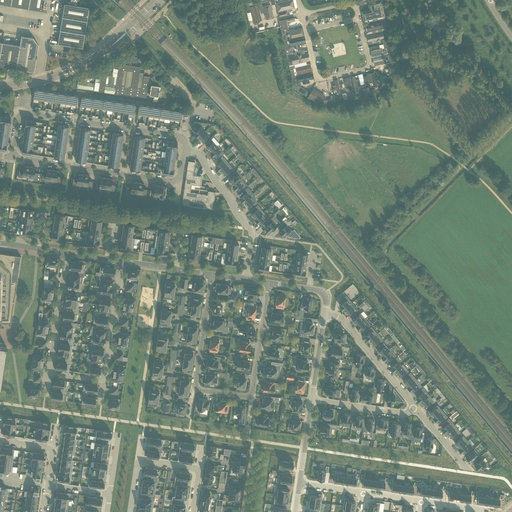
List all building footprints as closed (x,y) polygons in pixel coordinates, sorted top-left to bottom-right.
[(0,0),(0,4),(29,9),(29,0),(0,0)] [(29,0),(29,9),(46,12),(48,0),(29,0)] [(248,3),(244,4),(245,10),(250,9),(249,6),(254,4),(255,5),(259,4),(259,8),(263,7),(262,3),(261,0),(248,3)] [(293,0),(286,0),(276,3),(278,11),(295,7),(293,0)] [(370,10),(362,12),(364,22),(367,21),(367,22),(369,21),(380,18),(384,17),(382,7),(380,0),(368,3),(370,10)] [(64,4),(62,17),(87,21),(89,8),(76,6),(64,4)] [(271,4),(263,6),(266,19),(274,17),(271,4)] [(258,5),(250,7),(253,22),(261,20),(258,5)] [(62,17),(60,30),(85,35),(87,21),(62,17)] [(381,22),(365,26),(366,34),(387,29),(385,20),(384,17),(380,18),(381,22)] [(295,21),(294,18),(280,21),(279,21),(280,28),(281,30),(284,29),(288,28),(287,22),(295,21)] [(440,26),(434,29),(437,37),(448,32),(443,22),(442,22),(440,26)] [(302,28),(288,31),(290,40),(304,37),(302,28)] [(85,35),(60,30),(58,44),(82,48),(85,35)] [(0,65),(0,66),(34,71),(36,58),(35,58),(36,55),(37,55),(38,45),(33,38),(21,36),(20,46),(2,43),(0,55),(0,65)] [(305,38),(289,42),(291,48),(306,44),(305,38)] [(390,42),(389,39),(385,39),(382,40),(384,48),(387,48),(389,55),(392,54),(390,42)] [(283,42),(286,54),(290,53),(295,52),(294,47),(289,48),(287,41),(283,42)] [(374,54),(371,54),(372,58),(387,54),(386,51),(383,52),(382,49),(373,50),(374,54)] [(310,60),(308,53),(305,54),(304,51),(294,53),(294,56),(291,57),(293,64),(310,60)] [(387,64),(382,65),(383,69),(388,68),(395,66),(392,54),(389,55),(391,63),(387,63),(387,64)] [(128,62),(131,65),(132,62),(136,63),(137,57),(128,56),(128,62)] [(387,56),(373,59),(374,66),(383,64),(386,63),(385,60),(388,59),(387,56)] [(95,84),(94,91),(104,92),(105,86),(115,87),(115,94),(120,94),(146,98),(147,93),(148,93),(150,93),(149,95),(158,96),(160,86),(151,85),(151,87),(148,86),(148,85),(148,80),(149,77),(148,77),(144,76),(143,78),(142,89),(141,89),(139,89),(142,73),(143,73),(144,73),(145,69),(142,69),(142,67),(131,66),(131,65),(128,62),(124,64),(124,65),(119,64),(118,69),(113,68),(112,76),(96,74),(95,82),(99,83),(99,84),(95,84)] [(288,65),(291,77),(295,76),(297,76),(296,73),(294,73),(293,69),(295,68),(294,64),(292,64),(288,65)] [(296,69),(298,76),(312,73),(310,65),(296,69)] [(377,86),(374,73),(367,75),(369,84),(372,84),(373,86),(377,86)] [(314,80),(312,74),(297,77),(298,83),(302,82),(303,85),(310,83),(309,81),(314,80)] [(378,74),(376,78),(383,83),(379,88),(381,89),(387,79),(378,74)] [(295,76),(291,77),(294,89),(301,93),(304,95),(307,91),(301,87),(300,83),(299,83),(296,84),(295,76)] [(356,80),(355,77),(352,77),(355,92),(358,91),(357,87),(360,87),(359,80),(356,80)] [(353,90),(350,78),(344,79),(346,89),(350,88),(350,91),(353,90)] [(85,92),(85,88),(92,89),(93,84),(77,81),(76,91),(85,92)] [(362,92),(354,94),(355,98),(356,97),(367,95),(365,88),(364,89),(361,89),(362,92)] [(313,89),(308,98),(319,105),(325,96),(313,89)] [(342,93),(342,96),(343,100),(344,100),(347,99),(355,98),(354,94),(354,92),(351,92),(351,94),(347,95),(346,93),(342,93)] [(198,138),(204,132),(200,127),(194,133),(198,138)] [(205,133),(204,132),(198,138),(202,142),(208,136),(205,133)] [(217,146),(211,140),(206,143),(208,145),(208,146),(206,147),(210,152),(217,146)] [(217,146),(210,152),(213,155),(214,156),(216,155),(218,157),(223,153),(217,146)] [(226,165),(228,163),(224,159),(222,160),(215,166),(219,170),(226,165)] [(228,163),(226,165),(219,170),(223,175),(227,172),(229,174),(234,170),(228,163)] [(28,177),(30,167),(24,166),(23,171),(19,171),(18,177),(23,178),(23,176),(28,177)] [(34,173),(35,168),(30,167),(28,177),(33,178),(33,179),(38,180),(38,174),(34,173)] [(185,179),(201,181),(202,176),(193,175),(194,168),(187,167),(185,179)] [(52,170),(47,169),(46,175),(42,174),(42,180),(45,181),(45,179),(51,180),(52,170)] [(58,171),(52,170),(51,180),(56,181),(56,183),(60,183),(61,177),(57,176),(58,171)] [(239,180),(242,177),(237,170),(230,175),(232,177),(232,178),(228,181),(232,186),(239,180)] [(82,185),(84,175),(78,174),(77,179),(73,179),(72,185),(77,186),(77,184),(82,185)] [(89,181),(89,176),(84,175),(82,185),(87,186),(87,187),(92,188),(93,182),(89,181)] [(106,178),(101,177),(100,183),(97,182),(96,188),(99,189),(100,187),(105,188),(106,178)] [(239,180),(232,186),(233,186),(232,186),(234,189),(235,188),(236,190),(240,187),(242,189),(247,185),(241,179),(243,177),(242,177),(239,180)] [(112,179),(106,178),(105,188),(110,189),(110,191),(114,191),(115,185),(111,184),(112,179)] [(184,188),(191,189),(191,185),(200,186),(201,181),(185,179),(184,188)] [(136,193),(138,183),(132,182),(132,187),(127,187),(126,193),(131,194),(131,192),(136,193)] [(147,190),(143,189),(144,184),(138,183),(136,193),(142,194),(141,195),(146,196),(147,190)] [(161,186),(155,185),(154,191),(150,190),(149,196),(154,197),(154,196),(159,196),(161,186)] [(166,187),(161,186),(159,196),(164,197),(164,199),(169,199),(170,193),(165,192),(166,187)] [(243,202),(250,197),(253,194),(247,187),(243,191),(244,193),(245,194),(240,198),(241,200),(243,202)] [(184,188),(183,196),(198,199),(199,194),(190,193),(191,189),(184,188)] [(199,194),(198,199),(213,201),(215,192),(208,191),(207,195),(199,194)] [(245,205),(246,205),(247,207),(249,205),(251,208),(257,203),(255,200),(256,200),(252,195),(253,194),(250,197),(243,202),(244,203),(243,203),(245,205)] [(189,202),(197,203),(198,199),(183,196),(181,205),(188,206),(189,202)] [(198,199),(197,203),(206,205),(205,209),(212,210),(213,201),(198,199)] [(261,214),(263,212),(257,205),(253,209),(254,211),(255,211),(251,215),(253,217),(255,219),(261,214)] [(20,209),(19,215),(22,216),(32,217),(33,211),(20,209)] [(263,212),(261,214),(255,219),(259,224),(260,222),(262,225),(269,219),(263,212)] [(55,214),(54,220),(64,222),(67,223),(68,216),(55,214)] [(269,224),(265,227),(269,232),(277,225),(274,221),(276,219),(273,216),(267,222),(268,224),(269,224)] [(89,219),(88,226),(91,226),(101,227),(102,221),(89,219)] [(282,229),(279,231),(283,236),(286,234),(288,236),(289,237),(298,239),(300,237),(294,230),(292,232),(287,225),(288,224),(285,220),(279,226),(282,229)] [(18,221),(18,228),(20,228),(30,229),(31,223),(21,222),(18,221)] [(53,227),(52,233),(65,235),(66,228),(63,228),(53,227)] [(157,229),(156,236),(169,237),(170,231),(157,229)] [(87,231),(86,238),(99,240),(100,233),(90,232),(87,231)] [(52,233),(51,239),(64,241),(65,235),(52,233)] [(192,234),(191,241),(201,242),(204,243),(205,236),(192,234)] [(156,236),(155,242),(168,244),(169,237),(156,236)] [(122,237),(121,243),(134,245),(135,238),(132,238),(122,237)] [(86,238),(85,244),(98,246),(99,240),(86,238)] [(155,242),(155,248),(167,250),(168,244),(155,242)] [(121,243),(120,249),(133,251),(134,245),(121,243)] [(261,248),(261,253),(270,255),(272,255),(274,246),(267,245),(266,248),(261,248)] [(155,248),(154,254),(166,256),(167,250),(155,248)] [(295,250),(294,258),(295,258),(307,260),(307,254),(303,254),(304,251),(295,250)] [(0,323),(11,324),(21,256),(16,256),(0,253),(0,323)] [(189,253),(188,259),(198,261),(201,261),(202,255),(199,254),(189,253)] [(48,259),(47,265),(47,267),(56,268),(56,266),(57,267),(58,260),(48,259)] [(71,262),(70,269),(78,270),(78,273),(84,274),(85,270),(83,270),(84,265),(81,265),(82,264),(71,262)] [(96,272),(96,275),(99,276),(105,277),(106,274),(114,275),(115,269),(109,268),(110,266),(105,265),(105,267),(104,273),(100,273),(96,272)] [(139,272),(129,271),(128,277),(128,279),(137,280),(137,278),(138,278),(139,272)] [(69,281),(79,283),(79,284),(81,284),(82,284),(83,277),(84,277),(84,274),(78,273),(78,276),(70,275),(69,281)] [(99,276),(99,279),(100,279),(99,286),(112,288),(112,287),(113,281),(105,280),(105,277),(99,276)] [(166,282),(165,290),(174,291),(175,285),(175,281),(171,280),(170,282),(166,282)] [(202,292),(203,284),(200,283),(200,281),(196,280),(195,284),(193,284),(192,289),(194,290),(194,291),(202,292)] [(69,281),(68,287),(76,289),(75,292),(81,292),(82,289),(80,289),(81,284),(79,284),(79,283),(69,281)] [(229,293),(230,287),(227,287),(228,285),(217,284),(216,291),(229,293)] [(97,291),(96,295),(103,296),(103,293),(111,294),(112,288),(99,286),(102,286),(101,292),(97,291)] [(259,290),(248,288),(247,295),(249,295),(249,298),(255,299),(256,296),(258,296),(259,290)] [(174,291),(165,290),(163,298),(173,299),(174,291)] [(67,293),(66,300),(79,301),(80,302),(81,296),(81,292),(75,292),(75,295),(67,293)] [(43,293),(42,299),(42,301),(46,302),(46,300),(48,300),(52,301),(52,298),(53,294),(43,293)] [(277,296),(276,307),(283,308),(284,306),(286,307),(287,301),(285,301),(285,295),(279,294),(279,297),(277,296)] [(96,295),(96,298),(97,298),(100,299),(99,304),(109,306),(110,300),(102,299),(103,296),(96,295)] [(343,302),(339,305),(343,310),(350,305),(352,303),(351,302),(346,296),(341,300),(343,302)] [(190,300),(189,307),(192,307),(200,308),(201,299),(197,298),(191,297),(190,300)] [(310,310),(312,299),(306,298),(305,300),(302,300),(301,307),(304,307),(304,309),(310,310)] [(66,300),(65,306),(73,307),(72,310),(79,311),(79,308),(78,308),(79,301),(66,300)] [(221,314),(221,310),(223,310),(224,302),(217,301),(217,304),(214,304),(213,308),(212,312),(213,312),(213,313),(221,314)] [(350,305),(343,310),(347,314),(348,313),(350,315),(357,310),(352,303),(350,305)] [(94,310),(94,313),(100,314),(100,311),(108,313),(109,306),(99,304),(97,304),(96,310),(94,310)] [(256,307),(248,305),(246,319),(252,320),(253,317),(254,317),(256,307)] [(189,307),(188,313),(191,314),(190,317),(195,318),(195,315),(199,315),(200,308),(192,307),(189,307)] [(167,311),(167,309),(162,308),(161,316),(170,318),(171,312),(167,311)] [(64,312),(63,319),(76,320),(77,315),(78,315),(79,311),(72,310),(72,313),(64,312)] [(280,325),(280,322),(282,323),(284,311),(278,311),(277,314),(272,313),(270,324),(280,325)] [(39,321),(38,327),(48,328),(48,325),(48,322),(41,321),(42,313),(39,313),(38,319),(40,319),(39,321)] [(94,313),(93,317),(95,317),(94,323),(107,325),(107,319),(99,317),(100,314),(94,313)] [(356,326),(365,319),(360,314),(352,321),(355,325),(356,326)] [(170,318),(161,316),(159,324),(169,326),(170,318)] [(367,321),(365,319),(356,326),(357,328),(358,328),(360,330),(363,327),(365,328),(365,329),(370,325),(370,324),(367,321)] [(211,323),(210,328),(222,330),(222,333),(227,334),(228,327),(225,326),(225,322),(215,321),(214,323),(211,323)] [(312,335),(313,329),(314,329),(314,328),(313,328),(314,326),(312,325),(312,322),(306,321),(304,333),(312,335)] [(61,331),(74,333),(71,332),(72,326),(76,327),(77,324),(71,323),(70,326),(62,325),(61,331)] [(189,327),(188,334),(196,335),(197,326),(193,325),(192,328),(189,327)] [(254,337),(255,330),(251,329),(252,326),(240,325),(239,332),(244,332),(244,335),(254,337)] [(92,326),(91,329),(93,329),(92,336),(105,338),(105,337),(104,337),(105,331),(98,330),(98,327),(92,326)] [(38,327),(37,333),(37,335),(46,336),(46,335),(47,335),(47,332),(48,328),(38,327)] [(368,340),(376,334),(376,333),(371,327),(366,331),(368,333),(365,336),(368,340)] [(338,343),(344,344),(345,334),(342,334),(343,331),(336,330),(335,333),(334,333),(334,339),(339,340),(338,343)] [(61,331),(60,337),(68,339),(68,342),(74,342),(75,339),(73,339),(74,333),(61,331)] [(274,331),(273,334),(270,333),(270,338),(283,340),(284,332),(274,331)] [(376,334),(368,340),(372,345),(376,342),(378,345),(383,340),(382,340),(377,333),(376,334)] [(196,335),(188,334),(186,344),(191,344),(191,342),(195,342),(196,335)] [(167,338),(163,338),(163,336),(158,335),(157,343),(166,344),(167,338)] [(89,341),(89,345),(95,346),(96,343),(104,344),(105,338),(92,336),(91,342),(89,341)] [(219,339),(213,338),(212,341),(211,340),(209,351),(217,352),(219,339)] [(309,341),(303,340),(301,353),(309,354),(310,344),(309,344),(309,341)] [(249,342),(242,341),(242,344),(240,344),(239,351),(250,352),(251,346),(249,345),(249,342)] [(59,343),(58,350),(71,351),(72,346),(74,346),(74,342),(68,342),(67,345),(59,343)] [(166,344),(157,343),(155,351),(165,353),(166,344)] [(388,349),(384,344),(383,343),(379,346),(378,347),(380,349),(377,351),(381,356),(389,350),(388,349)] [(89,345),(89,348),(90,348),(89,354),(102,356),(103,350),(95,349),(95,346),(89,345)] [(340,356),(342,356),(343,350),(340,349),(341,346),(334,345),(333,348),(332,348),(331,354),(336,355),(340,356)] [(268,350),(267,357),(278,358),(282,359),(283,352),(282,352),(282,349),(277,348),(270,347),(270,350),(268,350)] [(396,356),(395,355),(390,349),(389,350),(381,356),(382,356),(381,357),(383,359),(384,358),(384,359),(385,360),(389,358),(391,360),(396,356)] [(59,350),(58,356),(65,357),(65,360),(71,361),(72,358),(70,358),(71,351),(58,350),(59,350)] [(188,354),(185,354),(184,361),(192,362),(193,352),(189,352),(188,354)] [(87,360),(86,363),(92,364),(93,361),(101,363),(102,356),(89,354),(88,360),(87,360)] [(365,363),(366,356),(363,356),(363,355),(362,355),(362,354),(359,354),(357,354),(356,360),(355,360),(356,360),(355,367),(361,368),(362,363),(365,363)] [(209,361),(207,360),(206,367),(219,369),(220,359),(218,359),(219,358),(213,357),(213,358),(210,358),(209,361)] [(394,371),(401,366),(397,361),(399,360),(397,357),(392,361),(394,364),(390,367),(394,371)] [(296,359),(295,365),(297,365),(297,369),(308,371),(309,364),(307,364),(307,361),(300,360),(298,359),(296,359)] [(57,362),(56,369),(68,370),(69,364),(71,365),(71,361),(65,360),(65,363),(57,362)] [(237,361),(236,368),(242,369),(242,368),(248,369),(249,362),(246,362),(246,361),(242,360),(241,361),(237,361)] [(329,368),(338,369),(339,364),(340,361),(334,360),(333,363),(330,362),(330,365),(329,365),(329,368)] [(192,362),(184,361),(182,370),(187,371),(187,368),(191,369),(192,362)] [(154,362),(153,370),(162,371),(163,365),(162,365),(163,363),(154,362)] [(262,371),(262,374),(263,374),(263,375),(275,377),(276,370),(279,370),(280,367),(281,367),(282,363),(272,362),(271,365),(271,368),(268,367),(267,368),(264,368),(264,370),(263,370),(263,371),(262,371)] [(86,363),(86,367),(90,367),(89,373),(99,375),(100,369),(92,367),(92,364),(86,363)] [(114,370),(113,373),(123,374),(124,368),(123,368),(124,366),(116,364),(115,367),(114,367),(114,370)] [(395,372),(394,372),(396,374),(398,376),(400,374),(402,376),(408,371),(406,369),(402,364),(401,366),(394,371),(395,372)] [(375,375),(376,371),(373,370),(373,367),(367,367),(366,377),(371,378),(371,380),(374,381),(375,377),(375,375)] [(337,375),(338,369),(329,368),(329,369),(328,371),(329,372),(328,374),(331,375),(331,378),(337,378),(337,375)] [(152,376),(151,378),(156,378),(161,379),(162,371),(153,370),(152,376)] [(203,377),(202,382),(204,382),(204,384),(209,384),(209,383),(216,384),(217,376),(215,375),(215,373),(208,372),(208,374),(207,374),(206,377),(203,377)] [(113,380),(112,382),(117,383),(117,381),(122,381),(123,374),(113,373),(113,376),(113,379),(112,380),(113,380)] [(403,382),(407,387),(414,381),(415,380),(410,373),(405,376),(406,378),(407,379),(403,382)] [(245,376),(238,375),(237,382),(235,381),(234,387),(237,387),(236,389),(244,390),(246,379),(244,379),(245,376)] [(181,383),(178,382),(178,387),(177,387),(188,389),(189,379),(185,378),(184,381),(181,380),(181,383)] [(54,379),(53,386),(61,387),(61,390),(67,391),(67,388),(66,387),(67,381),(64,381),(54,379)] [(304,379),(297,379),(295,392),(303,393),(304,383),(303,382),(304,379)] [(384,383),(383,383),(384,380),(378,379),(377,382),(374,382),(373,388),(382,390),(383,389),(383,388),(383,386),(384,386),(384,383)] [(407,387),(407,388),(409,390),(409,389),(411,391),(414,388),(416,391),(421,386),(419,384),(415,380),(414,381),(407,387)] [(274,388),(279,389),(280,383),(273,382),(266,381),(266,385),(264,384),(263,391),(274,392),(274,388)] [(82,390),(82,393),(88,394),(89,391),(97,392),(98,386),(85,384),(84,390),(82,390)] [(339,397),(340,391),(334,390),(335,387),(328,386),(327,389),(326,389),(326,390),(325,390),(325,392),(326,392),(325,395),(339,397)] [(188,389),(177,387),(178,387),(177,393),(179,393),(179,397),(183,398),(183,395),(187,396),(188,389)] [(348,393),(348,394),(351,394),(350,399),(356,400),(356,398),(359,399),(359,394),(357,393),(358,389),(349,387),(348,389),(348,393)] [(149,396),(158,398),(159,392),(158,392),(159,390),(150,388),(149,396)] [(426,396),(428,395),(423,388),(418,392),(420,394),(416,397),(420,402),(426,396)] [(51,398),(51,399),(62,400),(64,401),(65,395),(66,395),(67,391),(61,390),(60,393),(52,392),(51,398)] [(377,393),(370,392),(370,395),(363,394),(363,395),(362,395),(362,398),(363,398),(362,400),(376,402),(377,393)] [(82,393),(81,397),(83,397),(82,403),(95,405),(96,399),(88,398),(88,394),(82,393)] [(394,398),(395,394),(388,393),(388,395),(385,394),(384,400),(387,401),(387,404),(389,404),(389,405),(392,405),(393,405),(394,399),(394,398)] [(428,395),(426,396),(420,402),(420,403),(421,405),(422,405),(424,407),(428,403),(429,406),(434,402),(428,395)] [(158,398),(149,396),(148,405),(157,406),(158,398)] [(302,407),(301,407),(302,401),(297,401),(298,398),(292,397),(291,402),(294,403),(293,411),(297,411),(297,412),(301,413),(301,412),(302,412),(302,407)] [(109,401),(108,407),(118,409),(119,402),(119,400),(115,399),(115,402),(110,401),(109,401)] [(206,400),(199,399),(198,410),(204,411),(204,409),(208,409),(209,402),(205,402),(206,400)] [(274,400),(264,399),(263,402),(260,401),(259,406),(266,407),(266,410),(271,410),(271,408),(273,408),(274,400)] [(218,404),(215,404),(214,410),(227,412),(228,404),(218,403),(218,404)] [(185,405),(177,404),(176,415),(180,415),(184,416),(185,405)] [(244,414),(245,407),(239,406),(238,408),(235,407),(234,414),(237,415),(237,417),(240,417),(240,422),(245,423),(246,414),(244,414)] [(439,412),(441,410),(437,406),(429,413),(433,417),(439,412)] [(323,410),(322,416),(323,417),(323,420),(330,421),(330,418),(333,418),(334,412),(334,409),(330,408),(329,411),(327,411),(323,410)] [(433,417),(433,418),(434,420),(435,420),(437,422),(440,419),(442,421),(447,417),(441,410),(439,412),(433,417)] [(340,416),(339,424),(342,424),(342,425),(347,426),(348,426),(349,419),(350,414),(347,414),(347,413),(345,413),(345,414),(344,413),(343,416),(340,416)] [(260,418),(258,418),(257,425),(268,426),(269,420),(267,419),(267,416),(260,415),(260,418)] [(3,420),(3,422),(4,422),(3,423),(16,425),(16,419),(11,418),(11,417),(8,417),(5,417),(5,419),(4,419),(4,420),(3,420)] [(299,418),(293,417),(291,431),(299,432),(300,422),(299,421),(299,418)] [(354,429),(360,430),(361,426),(363,426),(364,427),(364,422),(364,421),(365,420),(362,419),(362,418),(361,418),(361,417),(358,417),(358,418),(356,417),(355,423),(354,423),(354,424),(355,424),(354,429)] [(363,430),(363,431),(366,432),(366,430),(372,431),(374,420),(373,420),(368,419),(367,422),(364,422),(364,427),(363,430)] [(376,423),(376,429),(384,431),(385,431),(385,428),(387,428),(388,428),(388,427),(388,426),(389,422),(388,421),(386,421),(386,420),(385,420),(386,419),(383,419),(380,419),(379,424),(376,423)] [(452,427),(454,426),(448,419),(443,423),(445,425),(442,428),(445,433),(446,432),(452,427)] [(387,433),(387,434),(399,436),(400,430),(399,430),(397,430),(398,424),(398,423),(397,423),(395,423),(396,422),(393,422),(393,423),(392,423),(391,428),(388,427),(388,428),(387,433)] [(404,422),(403,434),(408,435),(408,436),(408,438),(411,439),(413,429),(413,427),(410,426),(410,423),(404,422)] [(320,429),(319,431),(320,431),(320,432),(324,433),(323,436),(330,437),(332,428),(338,429),(339,426),(325,424),(325,427),(321,426),(320,429)] [(65,428),(64,431),(65,431),(65,432),(66,432),(76,434),(77,434),(78,428),(72,427),(72,426),(69,426),(65,426),(65,428)] [(454,426),(452,427),(446,432),(445,433),(449,437),(453,434),(455,436),(460,433),(454,426)] [(411,439),(411,442),(414,443),(414,441),(420,442),(421,438),(422,429),(416,428),(416,429),(415,429),(413,429),(411,439)] [(96,430),(95,440),(102,441),(103,438),(110,439),(110,437),(111,434),(110,434),(111,432),(106,432),(106,431),(103,431),(96,430)] [(35,433),(34,439),(35,439),(46,441),(46,438),(47,438),(47,436),(47,435),(46,435),(36,433),(35,433)] [(465,442),(467,441),(463,436),(454,443),(458,448),(459,448),(465,442)] [(149,437),(148,444),(156,445),(156,448),(162,449),(163,440),(149,437)] [(422,448),(422,449),(431,451),(433,439),(432,439),(432,438),(429,438),(427,438),(426,441),(423,441),(422,448)] [(95,440),(94,449),(107,451),(107,449),(108,449),(108,446),(108,445),(102,444),(102,441),(95,440)] [(467,441),(465,442),(459,448),(458,448),(462,453),(466,449),(468,452),(473,448),(472,448),(467,441)] [(180,442),(179,452),(185,452),(186,449),(193,451),(194,444),(180,442)] [(209,446),(208,457),(214,458),(216,447),(209,446)] [(0,450),(0,452),(0,453),(0,454),(13,456),(14,450),(1,448),(1,451),(0,450)] [(148,450),(147,457),(161,459),(162,449),(156,448),(155,451),(148,450)] [(94,449),(92,458),(99,459),(100,456),(106,457),(107,455),(108,452),(107,452),(107,451),(94,449)] [(475,460),(480,456),(474,449),(465,456),(469,461),(472,459),(474,461),(475,461),(475,460)] [(179,452),(177,461),(191,463),(192,457),(185,456),(185,452),(179,452)] [(486,464),(480,456),(475,460),(475,461),(477,463),(474,465),(478,470),(481,468),(483,470),(488,466),(486,464)] [(235,458),(234,465),(245,466),(246,458),(240,457),(240,459),(235,458)] [(92,458),(92,461),(94,462),(93,467),(93,468),(105,469),(105,470),(106,463),(99,462),(99,459),(92,458)] [(280,460),(279,470),(283,470),(283,467),(292,469),(293,465),(294,465),(294,462),(288,461),(288,462),(282,461),(280,460)] [(0,473),(2,474),(3,471),(4,471),(11,472),(12,466),(0,464),(0,473)] [(206,470),(205,475),(212,476),(214,465),(207,464),(206,470)] [(234,465),(233,471),(238,472),(238,474),(243,474),(245,466),(234,465)] [(317,474),(316,480),(320,481),(320,480),(324,480),(325,472),(328,473),(329,466),(326,466),(325,468),(319,467),(319,469),(318,474),(317,474)] [(90,467),(88,476),(90,477),(90,476),(97,477),(97,474),(104,475),(104,474),(105,471),(104,471),(105,469),(93,468),(93,467),(90,467)] [(145,467),(144,474),(152,475),(151,478),(158,479),(158,475),(156,475),(157,469),(145,467)] [(28,469),(30,469),(29,475),(35,476),(36,476),(35,479),(40,479),(40,476),(41,476),(41,474),(41,471),(30,469),(28,469)] [(333,470),(332,474),(335,474),(335,475),(334,482),(340,483),(340,484),(344,484),(345,477),(338,476),(339,474),(335,473),(336,470),(333,470)] [(176,472),(174,481),(181,482),(181,479),(189,480),(190,474),(176,472)] [(279,472),(278,481),(280,482),(286,483),(285,483),(292,484),(292,481),(291,481),(292,477),(283,475),(283,473),(279,472)] [(345,477),(344,484),(349,485),(349,484),(355,485),(356,479),(356,478),(359,478),(360,474),(357,474),(356,476),(353,476),(352,478),(345,477)] [(205,479),(204,486),(211,487),(212,481),(214,481),(215,476),(212,476),(205,475),(204,479),(205,479)] [(89,480),(88,486),(90,487),(98,488),(98,487),(102,488),(103,482),(96,481),(97,477),(90,476),(90,477),(89,480)] [(142,482),(141,486),(156,488),(156,482),(157,482),(158,479),(151,478),(151,481),(143,480),(143,482),(142,482)] [(363,479),(362,486),(369,487),(368,487),(373,488),(374,481),(363,479)] [(390,479),(389,483),(392,483),(392,484),(391,490),(397,491),(397,492),(402,493),(403,485),(396,484),(396,482),(392,482),(393,479),(390,479)] [(174,481),(174,485),(176,485),(175,491),(188,493),(188,489),(187,489),(188,487),(180,485),(181,482),(174,481)] [(374,481),(373,488),(377,489),(378,489),(378,488),(384,489),(385,482),(374,481)] [(419,482),(418,486),(421,487),(421,488),(420,494),(426,495),(426,496),(430,497),(431,489),(424,488),(425,486),(421,485),(422,483),(419,482)] [(0,492),(8,494),(9,494),(9,489),(6,488),(1,488),(0,487),(1,484),(0,484),(0,492)] [(230,486),(229,493),(240,494),(242,486),(236,485),(236,487),(230,486)] [(403,485),(402,493),(406,494),(406,493),(413,494),(413,487),(403,485)] [(141,486),(141,490),(142,490),(141,492),(149,493),(148,496),(155,497),(155,494),(156,488),(141,486)] [(276,494),(289,496),(290,490),(289,490),(281,489),(281,486),(277,486),(276,494)] [(431,489),(430,497),(435,497),(435,496),(441,497),(442,491),(442,490),(445,490),(446,486),(443,486),(442,488),(439,488),(438,490),(431,489)] [(27,491),(27,497),(30,497),(32,498),(37,498),(37,496),(38,496),(38,494),(38,490),(34,489),(33,492),(32,492),(27,491)] [(172,496),(172,500),(178,501),(178,498),(186,499),(186,497),(187,497),(188,493),(175,491),(174,497),(172,496)] [(449,492),(448,499),(455,500),(454,501),(459,501),(460,494),(461,492),(456,491),(456,493),(449,492)] [(201,498),(201,503),(209,504),(210,504),(211,499),(209,499),(210,493),(203,492),(202,498),(201,498)] [(229,493),(228,499),(234,500),(234,502),(239,503),(240,494),(229,493)] [(275,494),(274,503),(278,504),(278,501),(287,502),(288,502),(289,496),(276,494),(275,494)] [(311,495),(310,501),(321,503),(322,494),(318,494),(318,496),(311,495)] [(460,494),(459,501),(464,502),(464,501),(470,502),(471,496),(460,494)] [(478,496),(477,503),(483,504),(488,505),(489,498),(489,495),(485,495),(484,497),(478,496)] [(139,501),(139,505),(153,507),(154,501),(155,497),(148,496),(148,500),(140,498),(140,501),(139,501)] [(86,503),(85,506),(92,507),(93,504),(100,505),(101,499),(96,498),(89,497),(88,503),(86,503)] [(344,497),(343,506),(354,507),(355,505),(355,502),(348,501),(348,499),(348,498),(344,497)] [(489,498),(488,505),(492,506),(492,505),(499,506),(500,499),(489,498)] [(172,504),(171,509),(185,511),(185,508),(185,505),(178,504),(178,501),(172,500),(171,504),(172,504)] [(310,501),(309,506),(316,508),(316,510),(320,511),(321,503),(310,501)] [(368,506),(367,509),(379,511),(380,503),(376,502),(376,505),(368,504),(368,506)] [(201,507),(200,511),(206,511),(207,509),(209,509),(209,504),(201,503),(200,507),(201,507)]
